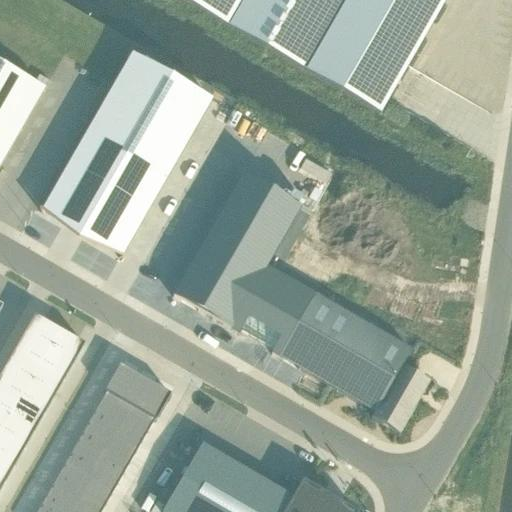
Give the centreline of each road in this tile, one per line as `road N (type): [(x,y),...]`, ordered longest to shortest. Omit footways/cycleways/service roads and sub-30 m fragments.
road 1 (residential): [(0,252),(418,491)]
road 2 (unclassified): [(511,202),(484,368),(418,491)]
